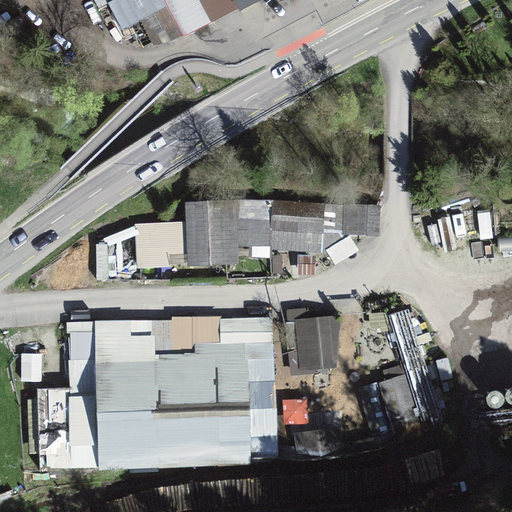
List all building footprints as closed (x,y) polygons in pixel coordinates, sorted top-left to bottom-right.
[(154,17),(145,0),(121,0),(119,1),(133,28),(154,17)] [(212,22),(200,0),(172,0),(190,34),(212,22)] [(235,0),(240,9),(256,0),(235,0)] [(235,204),(234,244),(249,245),(249,227),(342,233),(342,230),(369,232),(371,209),(273,202),(273,205),(235,204)] [(224,204),(192,205),(193,223),(137,227),(139,256),(194,252),(194,263),(226,262),(224,204)] [(270,321),(69,329),(75,468),(276,460),(270,321)]
